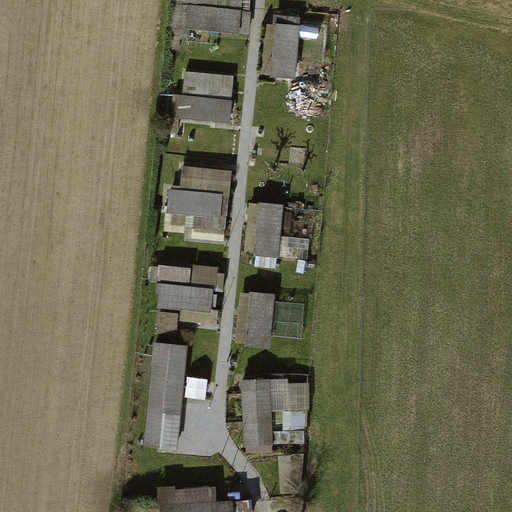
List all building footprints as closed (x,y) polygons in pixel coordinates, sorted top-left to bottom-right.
[(242,0),(170,0),(170,6),(174,7),(170,37),(190,39),(191,28),(239,34),(239,33),(249,34),(252,11),(242,10),(242,0)] [(303,32),(269,28),(264,82),(298,85),(303,32)] [(234,76),(185,71),(183,95),(173,94),(172,113),(165,112),(163,132),(178,134),(180,117),(231,123),(233,100),(232,99),(234,76)] [(184,167),(182,194),(173,194),(171,219),(190,221),(189,235),(197,235),(196,243),(227,245),(232,170),(184,167)] [(286,211),(252,208),(247,260),(282,263),(286,211)] [(196,275),(165,272),(161,312),(217,318),(221,272),(196,270),(196,275)] [(277,299),(244,297),(240,348),(272,351),(277,299)] [(278,301),(275,334),(303,336),(306,303),(278,301)] [(191,352),(157,349),(147,450),(181,454),(191,352)] [(302,384),(245,387),(249,451),(306,447),(302,384)] [(221,504),(220,489),(180,491),(179,486),(162,487),(163,511),(238,511),(238,503),(221,504)]
